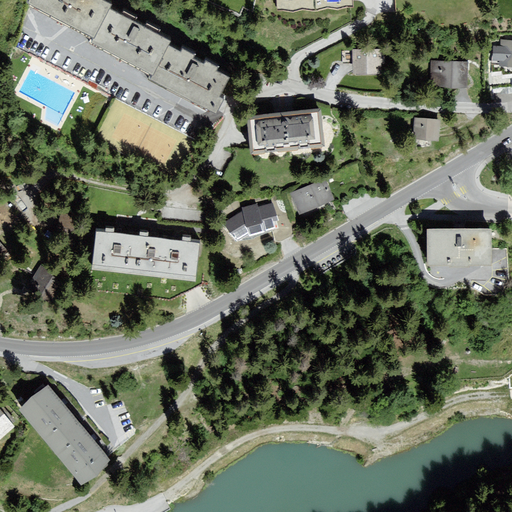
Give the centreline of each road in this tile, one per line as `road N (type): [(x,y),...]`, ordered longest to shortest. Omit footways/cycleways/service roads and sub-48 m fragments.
road 1 (tertiary): [(0,344),(79,349),(170,329),(446,170)]
road 2 (track): [(136,511),(267,430),(380,430),(462,397),(507,393)]
road 3 (track): [(288,265),(285,292),(236,324),(183,394),(79,499),(54,511)]
road 4 (residential): [(511,103),(400,108),(290,84)]
